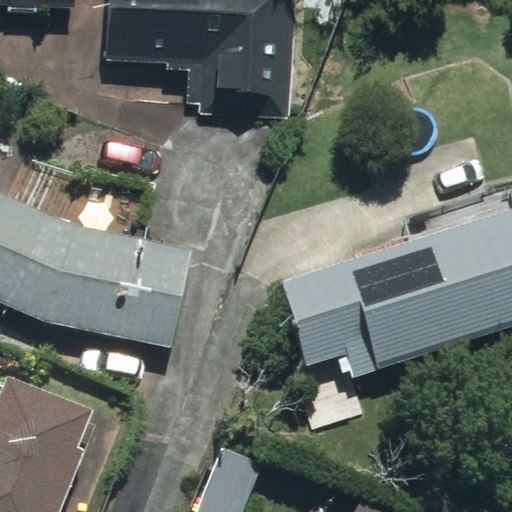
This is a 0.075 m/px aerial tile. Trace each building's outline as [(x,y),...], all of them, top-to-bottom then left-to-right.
[(0,0),(0,13),(70,15),(69,0),(0,0)] [(106,0),(104,67),(164,69),(163,79),(191,80),(190,108),(290,111),(294,0),(106,0)] [(0,208),(0,311),(40,328),(160,347),(172,268),(134,262),(144,199),(70,188),(63,235),(0,208)] [(360,417),(350,386),(511,332),(511,211),(511,207),(265,288),(313,432),(360,417)] [(83,428),(0,392),(0,511),(56,511),(80,458),(71,454),(83,428)] [(241,511),(261,468),(221,449),(192,511),(241,511)] [(368,511),(326,494),(315,511),(368,511)]
